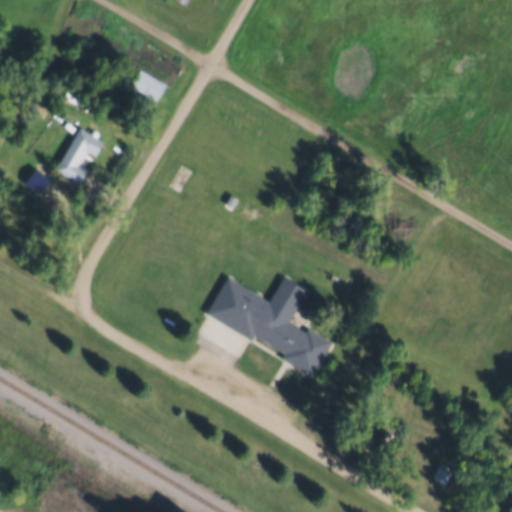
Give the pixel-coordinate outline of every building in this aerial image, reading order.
[(137,66),(164,82),(154,98),(127,83),(137,66)] [(77,124),(102,138),(93,154),(84,148),(77,160),(86,166),(77,181),(52,168),(77,124)] [(230,190),(238,195),(232,205),(224,201),(230,190)] [(226,273),(266,297),(280,274),(303,287),(283,320),(302,331),(305,326),(329,339),(310,373),(279,356),(283,350),(252,333),(249,338),(204,312),(226,273)] [(378,421),(392,429),(377,455),(363,447),(378,421)] [(438,460),(449,467),(440,483),(429,476),(438,460)]
